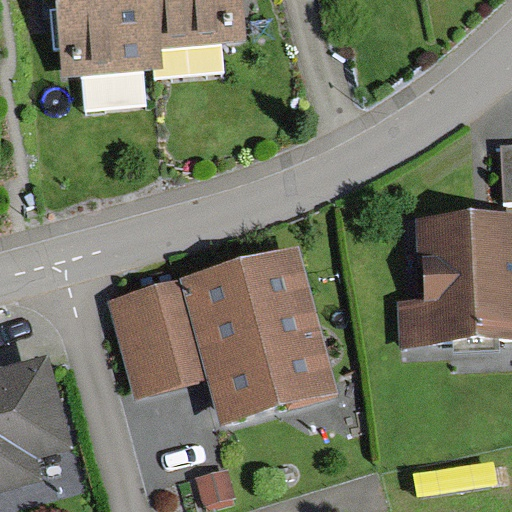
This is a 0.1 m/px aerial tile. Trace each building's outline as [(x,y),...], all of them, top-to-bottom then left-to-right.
[(47,0),(53,84),(144,79),(144,48),(140,0),(47,0)] [(140,0),(144,48),(233,45),(230,0),(140,0)] [(507,352),(505,234),(413,235),(414,353),(507,352)] [(317,408),(281,274),(111,319),(133,401),(205,382),(220,434),(317,408)] [(0,504),(24,497),(18,476),(57,465),(35,388),(0,398),(0,504)]
